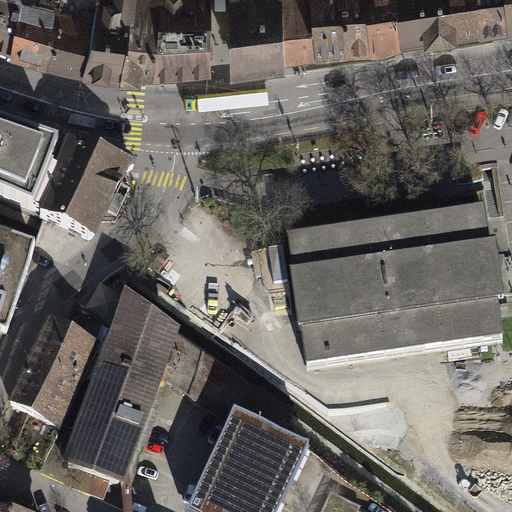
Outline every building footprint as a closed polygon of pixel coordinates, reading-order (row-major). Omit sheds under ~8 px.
[(0,0),(0,36),(12,40),(19,0),(0,0)] [(19,0),(12,40),(48,50),(57,0),(19,0)] [(84,59),(93,0),(57,0),(48,50),(84,59)] [(122,65),(131,0),(93,0),(84,59),(122,65)] [(163,0),(131,0),(122,65),(154,64),(159,19),(162,19),(163,0)] [(211,60),(210,0),(163,0),(162,19),(159,19),(154,64),(211,60)] [(232,0),(233,56),(289,49),(286,0),(232,0)] [(286,0),(289,49),(317,46),(314,0),(286,0)] [(314,0),(317,46),(343,42),(341,0),(314,0)] [(370,38),(368,0),(341,0),(343,42),(370,38)] [(368,0),(370,38),(400,34),(399,0),(368,0)] [(399,0),(400,34),(442,28),(440,0),(399,0)] [(440,0),(442,28),(478,21),(477,0),(440,0)] [(477,0),(478,21),(507,17),(506,0),(477,0)] [(59,148),(0,127),(0,200),(33,214),(51,170),(59,148)] [(51,170),(33,214),(42,217),(41,221),(91,241),(127,171),(71,152),(62,174),(51,170)] [(291,244),(309,371),(502,343),(496,306),(493,279),(484,220),(484,216),(291,244)] [(0,340),(2,333),(7,335),(36,251),(0,238),(0,340)] [(83,432),(69,470),(78,473),(111,485),(120,488),(121,484),(126,472),(161,375),(231,426),(235,418),(277,438),(309,453),(310,452),(281,430),(287,419),(175,339),(130,307),(99,391),(83,432)] [(254,317),(240,307),(234,315),(248,325),(254,317)] [(63,426),(83,432),(99,391),(83,386),(98,353),(91,350),(100,325),(78,309),(69,322),(63,335),(52,329),(13,409),(30,417),(18,447),(46,461),(60,433),(63,426)] [(445,401),(430,422),(471,450),(486,429),(445,401)] [(299,476),(309,453),(277,438),(235,418),(231,426),(190,511),(282,511),(283,511),(299,476)] [(486,454),(511,472),(511,444),(499,436),(486,454)] [(130,511),(126,472),(121,484),(123,511),(130,511)] [(332,495),(323,511),(359,511),(361,509),(332,495)] [(0,511),(31,511),(33,505),(0,496),(0,511)]
